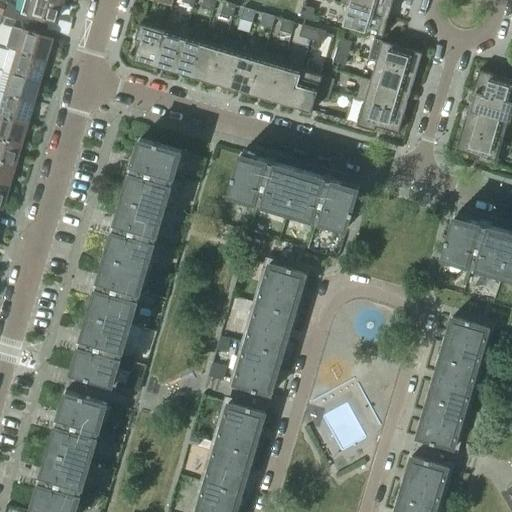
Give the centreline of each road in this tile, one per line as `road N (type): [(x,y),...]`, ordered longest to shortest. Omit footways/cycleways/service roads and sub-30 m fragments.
road 1 (residential): [(365,511),(421,327),(413,303),(350,283),(327,295),(264,511)]
road 2 (residential): [(415,175),(87,79)]
road 3 (residential): [(0,376),(87,79)]
road 4 (residential): [(454,40),(415,175)]
